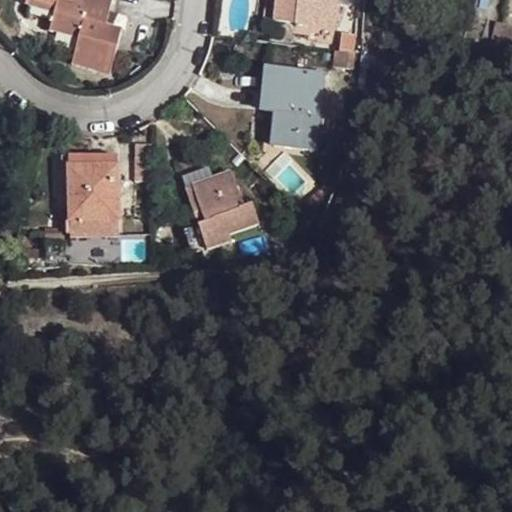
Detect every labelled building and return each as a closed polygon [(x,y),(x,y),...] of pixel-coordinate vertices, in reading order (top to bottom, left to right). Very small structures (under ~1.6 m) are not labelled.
[(58,0),(56,8),(49,32),(79,40),(72,65),(110,75),(121,29),(106,25),(109,13),(112,0),(72,0),(72,3),(61,0),(58,0)] [(287,0),(284,22),(296,23),(298,0),(287,0)] [(298,0),(296,23),(337,28),(339,0),(298,0)] [(128,21),(126,18),(109,13),(106,25),(121,29),(126,30),(128,21)] [(511,26),(496,23),(491,41),(511,45),(511,26)] [(341,41),(339,52),(354,54),(355,43),(341,41)] [(336,51),(334,69),(352,71),(354,54),(339,52),(336,51)] [(264,69),(260,113),(267,114),(272,70),(264,69)] [(281,115),(278,147),(315,151),(323,75),(272,70),(267,114),(273,114),(281,115)] [(273,114),(270,146),(278,147),(281,115),(273,114)] [(68,157),(70,239),(120,238),(118,157),(68,157)] [(182,179),(186,188),(192,186),(213,178),(209,168),(182,179)] [(183,231),(191,253),(215,249),(213,242),(230,236),(258,226),(252,205),(243,208),(231,172),(213,178),(192,186),(197,200),(200,208),(193,211),(198,226),(183,231)] [(298,207),(314,222),(324,186),(298,207)] [(190,203),(193,211),(200,208),(197,200),(190,203)] [(301,214),(288,226),(305,244),(318,232),(301,214)] [(44,234),(44,243),(64,243),(64,234),(44,234)] [(213,242),(215,249),(232,243),(230,236),(213,242)]
